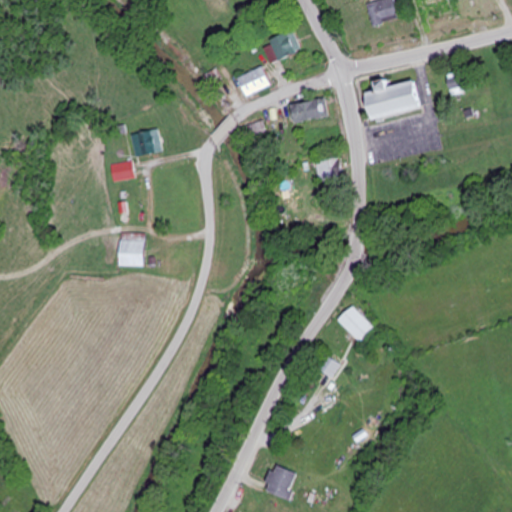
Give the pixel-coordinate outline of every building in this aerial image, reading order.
[(376,28),(402,20),(396,0),(385,0),(369,5),(376,28)] [(274,65),(304,51),(295,32),(265,47),(274,65)] [(249,97),(273,87),(266,68),(241,78),(249,97)] [(455,96),(469,91),(463,73),(449,77),(455,96)] [(424,110),(418,82),(391,88),(390,81),(380,84),(381,92),(369,95),(376,122),(424,110)] [(331,118),(328,100),(295,107),(298,125),(331,118)] [(249,128),(253,141),(270,136),(266,123),(249,128)] [(133,136),(138,158),(166,152),(161,130),(133,136)] [(321,182),(343,180),(341,159),(319,162),(321,182)] [(118,183),(138,177),(133,161),(113,167),(118,183)] [(147,233),(122,233),(122,267),(147,267),(147,233)] [(362,342),(376,328),(356,307),(341,321),(362,342)] [(334,378),(346,363),(332,352),(320,368),(334,378)] [(288,501),(300,475),(277,465),(265,490),(288,501)]
